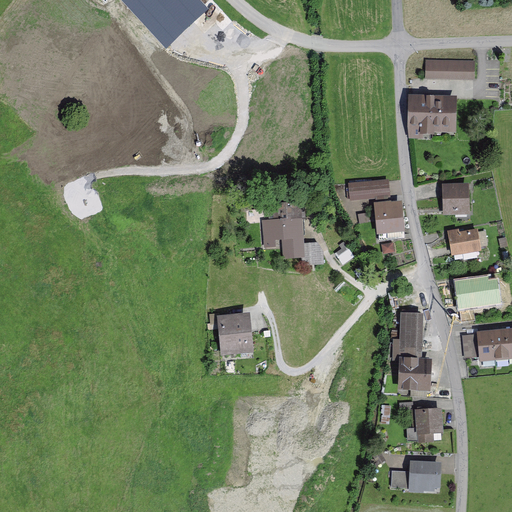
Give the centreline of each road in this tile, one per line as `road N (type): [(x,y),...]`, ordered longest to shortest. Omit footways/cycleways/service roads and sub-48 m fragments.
road 1 (residential): [(399,46),(401,157),(452,366),(461,511)]
road 2 (unclassified): [(399,46),(295,38),(236,0)]
